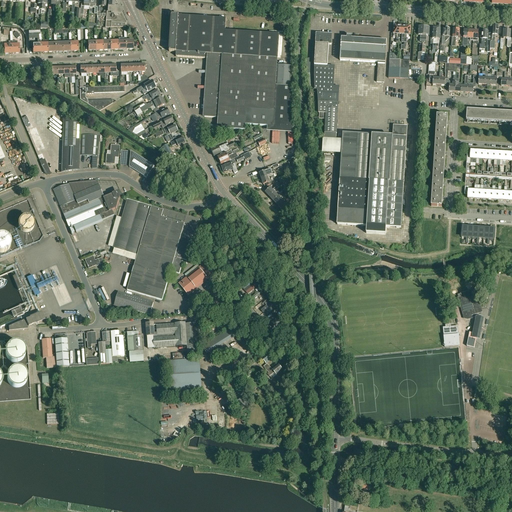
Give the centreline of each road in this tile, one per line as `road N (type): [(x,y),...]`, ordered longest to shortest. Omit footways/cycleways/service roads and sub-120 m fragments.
road 1 (tertiary): [(334,437),(329,313),(223,192)]
road 2 (unclassified): [(511,17),(317,3)]
road 3 (unclassified): [(290,359),(215,264),(211,202)]
road 4 (unclassified): [(511,456),(334,437)]
road 5 (unclassified): [(42,183),(116,174),(157,199),(211,202)]
road 6 (unclassified): [(102,325),(42,183)]
road 7 (residential): [(153,52),(0,60)]
road 8 (tertiary): [(216,182),(153,52)]
road 9 (residential): [(454,141),(450,215),(511,219)]
